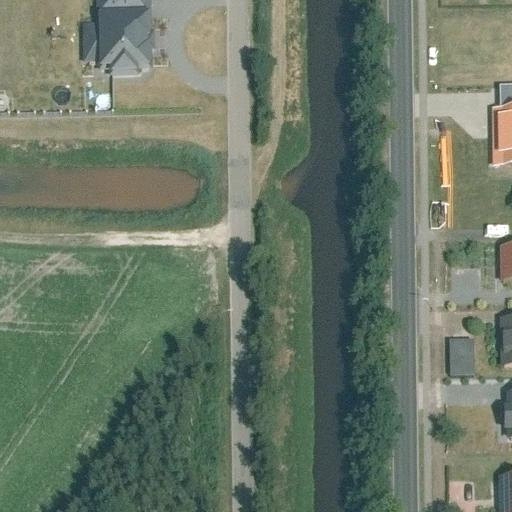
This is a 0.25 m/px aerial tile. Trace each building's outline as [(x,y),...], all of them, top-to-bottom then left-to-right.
[(152,9),(98,10),(99,24),(84,24),(85,61),(99,61),(99,69),(108,69),(108,76),(140,75),(140,69),(153,68),(152,9)] [(486,164),(511,163),(511,111),(485,112),(486,164)] [(511,284),(511,245),(497,246),(498,285),(511,284)] [(511,317),(498,318),(499,365),(511,365),(511,317)] [(469,340),(445,340),(445,375),(470,375),(469,340)] [(505,429),(505,438),(511,438),(511,391),(504,392),(504,404),(499,404),(499,430),(505,429)] [(511,511),(511,474),(495,475),(495,511),(511,511)]
